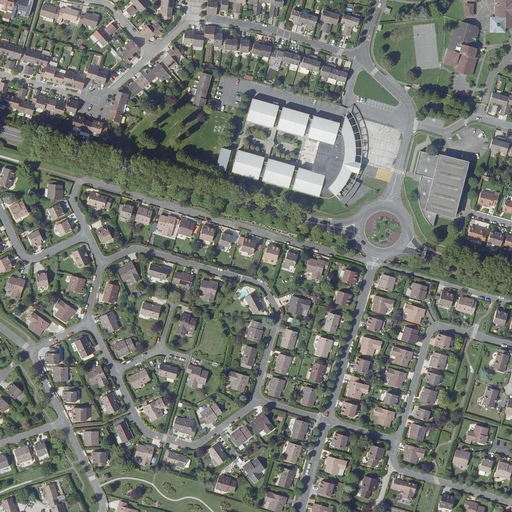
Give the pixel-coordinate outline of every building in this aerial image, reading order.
[(19,0),(15,0),(13,8),(12,12),(16,13),(17,9),(26,12),(25,16),(29,17),(34,1),(31,0),(30,0),(29,2),(25,1),(22,0),(19,0)] [(145,0),(143,0),(136,6),(138,9),(141,12),(145,9),(150,5),(145,0)] [(229,2),(229,0),(225,0),(218,0),(218,3),(217,8),(221,8),(221,10),(228,11),(229,2)] [(233,13),(236,13),(237,0),(229,0),(229,2),(234,2),(233,13)] [(237,0),(236,13),(240,13),(241,3),(246,4),(246,0),(237,0)] [(249,0),(249,3),(254,4),(253,14),(257,15),(258,0),(249,0)] [(262,2),(266,3),(266,0),(258,0),(257,15),(260,15),(262,2)] [(266,0),(266,3),(271,3),(270,16),(274,17),(275,0),(266,0)] [(284,0),(275,0),(274,17),(277,17),(278,7),(283,7),(284,0)] [(511,0),(495,0),(495,17),(491,17),(491,32),(506,33),(506,28),(511,28),(511,0)] [(218,3),(208,2),(207,14),(217,15),(217,8),(218,3)] [(54,18),(58,19),(60,11),(57,10),(57,8),(44,4),(40,15),(54,19),(54,18)] [(126,10),(128,13),(134,8),(132,5),(126,10)] [(173,7),(161,6),(160,16),(170,17),(171,15),(172,15),(173,7)] [(65,9),(61,8),(60,11),(58,19),(62,20),(63,18),(76,22),(79,12),(71,10),(65,8),(65,9)] [(137,11),(134,8),(128,13),(131,16),(137,11)] [(294,24),(298,25),(302,12),(293,10),(291,19),(295,21),(294,24)] [(324,10),(321,20),(326,21),(322,31),(326,32),(329,22),(332,13),(324,10)] [(310,15),(302,12),(298,25),(302,26),(303,23),(307,24),(310,15)] [(329,22),(328,25),(326,32),(329,33),(332,23),(338,25),(341,15),(332,13),(329,22)] [(99,18),(86,14),(85,17),(81,16),(79,23),(96,28),(99,18)] [(343,34),(347,35),(352,17),(344,14),(341,23),(346,24),(343,34)] [(311,25),(315,27),(318,17),(310,15),(307,24),(306,27),(310,29),(311,25)] [(360,19),(352,17),(347,35),(350,36),(353,26),(358,28),(360,19)] [(157,22),(149,29),(155,34),(157,37),(164,30),(157,22)] [(477,26),(462,22),(460,28),(454,31),(445,64),(456,67),(455,71),(472,76),(477,59),(475,58),(477,49),(474,48),(479,31),(477,26)] [(111,23),(104,30),(107,33),(108,32),(114,26),(111,23)] [(114,26),(108,32),(111,34),(117,29),(114,26)] [(147,41),(155,34),(149,29),(147,26),(140,33),(147,41)] [(208,27),(205,27),(204,36),(204,38),(214,39),(215,33),(215,27),(208,26),(208,27)] [(93,35),(98,40),(107,33),(104,30),(101,27),(93,35)] [(184,42),(193,44),(195,32),(188,31),(188,32),(185,32),(184,42)] [(112,39),(107,33),(98,40),(104,47),(108,43),(112,39)] [(213,45),(222,46),(223,38),(224,34),(215,33),(214,39),(213,45)] [(204,38),(204,36),(201,36),(201,35),(195,34),(193,44),(193,46),(203,47),(204,38)] [(225,50),(231,50),(232,40),(226,39),(226,38),(223,38),(222,46),(225,47),(225,50)] [(242,38),(242,40),(241,48),(240,52),(249,53),(250,41),(245,41),(245,39),(242,38)] [(132,40),(125,46),(127,49),(132,55),(140,48),(132,40)] [(232,40),(231,50),(237,51),(238,48),(241,48),(242,40),(238,40),(238,41),(232,40)] [(259,45),(255,44),(252,53),(253,53),(260,55),(264,43),(260,41),(259,45)] [(0,42),(0,43),(0,53),(5,55),(8,44),(0,42)] [(264,56),(269,58),(272,48),(268,46),(268,44),(264,43),(260,55),(260,56),(264,57),(264,56)] [(5,55),(13,57),(16,47),(8,44),(5,55)] [(182,54),(175,46),(170,50),(167,52),(169,55),(175,61),(182,54)] [(23,49),(16,47),(13,57),(20,59),(23,49)] [(112,48),(109,51),(115,56),(118,54),(112,48)] [(134,57),(132,55),(127,49),(123,52),(119,56),(124,60),(127,64),(134,57)] [(282,61),(290,63),(294,51),(290,49),(289,53),(285,52),(285,53),(282,61)] [(24,60),(31,63),(35,52),(27,50),(24,60)] [(280,66),(282,61),(285,53),(274,50),(270,63),(280,66)] [(294,51),(290,63),(299,66),(299,65),(301,59),(301,57),(297,55),(298,52),(294,51)] [(31,63),(39,65),(42,54),(35,52),(31,63)] [(39,65),(47,67),(47,65),(50,57),(42,54),(39,65)] [(175,61),(169,55),(162,62),(170,70),(177,63),(175,61)] [(306,70),(309,71),(314,56),(310,55),(309,59),(305,58),(304,60),(301,59),(299,65),(302,66),(302,67),(306,68),(306,70)] [(314,56),(309,71),(313,72),(313,70),(318,72),(321,63),(316,61),(318,58),(314,56)] [(167,72),(159,64),(152,70),(158,76),(160,79),(167,72)] [(320,75),(329,78),(333,65),(329,64),(328,67),(323,66),(320,75)] [(57,68),(47,65),(47,67),(46,69),(44,77),(47,78),(50,79),(51,78),(54,79),(57,68)] [(329,78),(337,80),(340,71),(336,69),(337,66),(333,65),(329,78)] [(99,69),(90,66),(87,77),(96,80),(98,71),(99,69)] [(63,82),(65,74),(63,73),(64,70),(57,68),(54,79),(53,82),(62,84),(63,82)] [(150,83),(158,76),(152,70),(150,68),(147,70),(143,74),(150,83)] [(340,71),(337,80),(346,83),(350,70),(346,69),(344,72),(340,71)] [(66,71),(65,74),(63,82),(72,84),(75,76),(76,73),(66,70),(66,71)] [(108,74),(98,71),(96,80),(95,82),(105,85),(108,74)] [(202,72),(200,80),(210,83),(212,75),(202,72)] [(150,83),(143,74),(135,81),(143,89),(150,83)] [(86,79),(75,76),(72,84),(72,86),(83,90),(86,79)] [(207,92),(210,83),(200,80),(198,89),(207,92)] [(143,89),(135,81),(128,88),(135,96),(143,89)] [(205,99),(207,92),(198,89),(195,96),(205,99)] [(118,91),(115,101),(124,103),(126,104),(129,94),(118,91)] [(0,104),(8,106),(11,96),(2,93),(1,95),(0,100),(0,104)] [(498,104),(501,95),(493,93),(491,102),(498,104)] [(45,97),(38,95),(36,103),(36,105),(35,107),(45,110),(45,109),(48,99),(45,98),(45,97)] [(501,95),(498,104),(507,106),(507,104),(509,98),(501,95)] [(8,106),(18,109),(20,101),(21,99),(11,96),(8,106)] [(207,100),(205,99),(195,96),(193,104),(204,107),(207,100)] [(48,98),(48,99),(45,109),(54,112),(57,101),(48,98)] [(67,104),(65,110),(76,113),(79,103),(68,99),(67,104)] [(279,106),(253,99),(246,121),(273,129),(274,125),(278,126),(276,130),(303,137),(304,133),(308,135),(312,120),(308,119),(309,115),(283,107),(282,111),(278,110),(279,106)] [(115,101),(113,100),(110,110),(112,111),(121,113),(124,103),(115,101)] [(25,114),(28,103),(20,101),(18,109),(17,111),(25,114)] [(63,115),(65,110),(67,104),(64,104),(64,103),(57,101),(54,112),(54,113),(63,115)] [(32,116),(35,107),(36,105),(28,103),(25,114),(32,116)] [(313,116),(312,120),(308,135),(307,138),(319,142),(311,171),(299,167),(298,171),(294,170),(295,166),(268,159),(267,163),(263,162),(264,158),(238,150),(232,173),(258,180),(259,177),(263,178),(262,181),(288,189),(289,185),(294,186),(292,190),(319,197),(320,194),(323,194),(327,196),(331,195),(335,197),(340,201),(346,195),(348,193),(349,191),(350,189),(352,187),(353,184),(356,179),(358,175),(359,172),(360,168),(361,165),(362,159),(362,153),(362,150),(362,146),(361,141),(360,137),(359,132),(358,127),(357,124),(355,120),(352,115),(348,109),(346,117),(346,116),(342,128),(339,127),(340,123),(332,121),(313,116)] [(121,113),(112,111),(110,120),(120,123),(123,114),(121,113)] [(84,120),(85,118),(75,115),(72,126),(82,129),(84,120)] [(94,123),(84,120),(82,129),(81,131),(90,134),(91,132),(94,123)] [(94,121),(94,123),(91,132),(100,134),(104,123),(94,121)] [(278,126),(274,125),(273,129),(264,158),(263,162),(267,163),(268,159),(276,130),(278,126)] [(490,148),(499,151),(502,138),(498,137),(497,140),(493,139),(490,148)] [(506,139),(502,138),(499,151),(507,153),(507,152),(510,144),(505,142),(506,139)] [(311,162),(317,142),(307,139),(301,159),(311,162)] [(222,148),(216,168),(225,171),(231,151),(222,148)] [(422,149),(416,171),(423,173),(422,176),(434,179),(441,154),(422,149)] [(469,162),(441,154),(434,179),(422,176),(422,178),(422,180),(421,182),(421,185),(421,187),(421,189),(421,192),(421,195),(421,198),(421,200),(421,202),(422,205),(422,209),(424,214),(426,219),(428,221),(430,224),(432,225),(433,226),(437,211),(454,216),(469,162)] [(0,178),(0,185),(9,188),(14,172),(3,169),(0,178)] [(62,187),(50,186),(48,201),(61,202),(62,187)] [(496,206),(500,194),(496,192),(495,195),(482,192),(479,202),(483,204),(492,206),(492,205),(496,206)] [(108,200),(109,200),(89,194),(87,202),(106,208),(107,206),(110,207),(112,201),(108,200)] [(511,201),(506,200),(503,209),(507,210),(506,212),(511,213),(511,201)] [(29,216),(23,204),(19,206),(18,205),(10,210),(16,223),(29,216)] [(134,207),(127,205),(126,206),(124,205),(123,207),(119,206),(117,212),(121,213),(120,216),(130,219),(134,207)] [(45,211),(51,223),(63,217),(57,206),(45,211)] [(148,211),(148,210),(138,208),(135,221),(149,225),(152,212),(148,211)] [(176,219),(168,216),(168,218),(161,216),(157,228),(164,230),(163,235),(171,237),(174,225),(177,226),(179,220),(176,219)] [(61,237),(73,232),(71,227),(67,218),(55,224),(61,237)] [(190,224),(191,223),(181,220),(177,233),(191,237),(195,225),(190,224)] [(94,230),(95,232),(101,244),(113,238),(110,234),(110,232),(112,231),(110,225),(107,227),(107,226),(103,228),(101,229),(100,227),(94,230)] [(200,239),(212,242),(216,230),(203,226),(200,239)] [(485,242),(487,235),(483,234),(484,231),(476,228),(476,229),(470,228),(468,237),(485,242)] [(501,235),(491,232),(488,243),(501,247),(505,235),(501,234),(501,235)] [(44,245),(39,233),(27,239),(32,250),(44,245)] [(230,248),(233,236),(229,235),(229,236),(223,234),(219,245),(230,248)] [(257,241),(250,240),(245,239),(241,251),(253,254),(257,241)] [(283,251),(280,250),(280,249),(268,246),(265,258),(277,261),(277,260),(278,255),(281,256),(283,251)] [(88,264),(85,258),(87,257),(83,249),(65,258),(69,265),(74,263),(77,269),(88,264)] [(296,262),(298,255),(294,254),(294,255),(288,253),(284,268),(289,269),(290,266),(295,267),(295,266),(296,262)] [(0,269),(2,274),(14,268),(8,256),(0,260),(0,269)] [(321,261),(320,263),(318,262),(310,259),(306,271),(313,273),(312,278),(320,281),(320,279),(322,280),(323,276),(321,276),(323,269),(327,270),(329,263),(325,262),(321,261)] [(132,262),(128,264),(128,266),(118,271),(124,282),(131,278),(134,283),(140,280),(132,262)] [(168,269),(151,265),(148,275),(165,280),(168,269)] [(355,286),(358,273),(348,270),(345,270),(342,282),(355,286)] [(48,286),(46,274),(43,274),(43,273),(36,274),(38,287),(48,286)] [(179,286),(190,289),(193,277),(182,274),(182,275),(176,273),(173,283),(179,285),(179,286)] [(392,292),(396,279),(383,275),(382,279),(381,279),(378,288),(392,292)] [(81,295),(82,290),(83,290),(86,281),(72,277),(68,291),(81,295)] [(26,282),(18,279),(17,281),(10,278),(6,290),(13,293),(11,298),(19,301),(26,282)] [(213,303),(218,284),(213,283),(213,284),(203,281),(199,293),(207,296),(206,301),(213,303)] [(423,301),(425,292),(424,291),(426,287),(413,283),(409,297),(423,301)] [(107,284),(103,301),(114,304),(118,287),(107,284)] [(450,307),(453,295),(441,291),(438,303),(450,307)] [(339,292),(336,304),(348,307),(352,295),(339,292)] [(264,308),(256,293),(245,298),(254,314),(264,308)] [(311,302),(292,296),(289,304),(291,305),(289,312),(301,316),(303,309),(308,311),(311,302)] [(384,315),(386,309),(391,310),(394,302),(375,296),(373,304),(375,305),(372,312),(384,315)] [(455,309),(469,313),(470,312),(473,313),(476,302),(472,301),(473,300),(464,298),(463,298),(459,297),(455,309)] [(70,319),(71,320),(76,312),(60,301),(55,308),(59,312),(55,317),(66,325),(70,319)] [(158,319),(161,308),(144,303),(141,314),(158,319)] [(422,318),(424,310),(405,305),(403,313),(408,314),(406,321),(418,324),(420,317),(422,318)] [(504,312),(505,311),(497,308),(493,322),(504,326),(508,313),(504,312)] [(117,322),(112,312),(100,318),(105,328),(106,328),(109,333),(119,328),(116,323),(117,322)] [(49,325),(33,313),(28,321),(32,324),(28,330),(39,337),(43,331),(44,332),(49,325)] [(335,333),(340,317),(329,313),(324,330),(335,333)] [(193,332),(197,320),(187,317),(187,316),(182,314),(177,333),(184,335),(186,330),(193,332)] [(366,329),(378,333),(382,321),(369,317),(366,329)] [(260,342),(263,331),(262,330),(263,324),(253,321),(251,327),(250,327),(247,338),(250,339),(249,341),(259,343),(260,342)] [(414,344),(417,335),(416,335),(417,331),(405,327),(401,341),(414,344)] [(292,350),(297,333),(287,330),(281,346),(292,350)] [(450,335),(443,333),(443,335),(438,334),(435,346),(447,349),(451,338),(449,337),(450,335)] [(326,358),(328,352),(329,352),(333,341),(320,337),(316,349),(318,349),(316,355),(326,358)] [(360,353),(373,356),(374,349),(379,351),(382,343),(363,337),(361,345),(362,346),(360,353)] [(85,338),(75,343),(82,358),(92,354),(85,338)] [(120,357),(130,353),(129,351),(135,348),(131,339),(125,342),(124,341),(114,346),(120,357)] [(247,347),(242,363),(244,364),(252,367),(257,350),(247,347)] [(394,364),(406,367),(408,360),(410,361),(412,353),(393,347),(391,355),(396,357),(394,364)] [(507,363),(509,355),(507,355),(508,351),(501,349),(500,352),(498,352),(493,369),(496,370),(496,371),(501,373),(501,372),(504,372),(506,367),(507,367),(508,364),(507,363)] [(59,350),(50,350),(50,354),(46,354),(46,361),(47,361),(47,364),(59,364),(59,350)] [(440,354),(437,353),(434,352),(433,357),(432,356),(429,366),(443,369),(446,356),(446,354),(441,352),(440,354)] [(286,375),(288,369),(289,369),(292,358),(279,354),(276,365),(277,366),(275,372),(286,375)] [(370,362),(357,358),(354,370),(366,374),(370,362)] [(320,383),(325,366),(314,363),(309,380),(320,383)] [(175,380),(178,369),(161,364),(158,375),(175,380)] [(198,369),(199,368),(188,365),(186,372),(192,374),(189,386),(196,388),(197,383),(205,385),(209,372),(198,369)] [(108,384),(100,366),(95,369),(96,370),(87,374),(92,386),(100,382),(102,387),(108,384)] [(67,382),(68,367),(53,367),(53,378),(54,378),(54,382),(67,382)] [(388,385),(400,388),(402,381),(404,382),(406,374),(387,368),(385,376),(390,378),(388,385)] [(145,370),(129,377),(134,388),(150,380),(145,370)] [(244,392),(247,381),(248,382),(249,377),(230,372),(228,379),(234,380),(231,389),(244,392)] [(426,382),(437,385),(440,375),(427,372),(426,378),(427,379),(426,382)] [(350,381),(348,389),(350,389),(347,396),(360,400),(362,393),(367,395),(369,386),(358,383),(359,378),(352,376),(351,381),(350,381)] [(268,395),(279,398),(281,392),(282,392),(285,381),(273,377),(269,389),(270,389),(268,395)] [(6,391),(15,399),(22,392),(13,384),(10,387),(10,386),(6,391)] [(64,391),(63,391),(63,398),(64,398),(64,402),(76,402),(76,391),(73,392),(73,386),(64,386),(64,391)] [(312,408),(314,401),(315,402),(318,391),(306,387),(302,398),(303,398),(301,405),(312,408)] [(494,407),(495,402),(496,402),(497,399),(496,399),(498,391),(488,387),(483,404),(486,405),(485,406),(490,408),(490,406),(494,407)] [(424,388),(422,392),(419,401),(432,405),(436,392),(424,388)] [(395,406),(396,403),(398,403),(400,397),(396,396),(397,393),(388,391),(387,393),(386,393),(383,403),(395,406)] [(119,409),(112,394),(102,399),(109,414),(119,409)] [(0,411),(3,413),(10,405),(1,398),(0,398),(0,411)] [(161,399),(143,407),(146,412),(147,411),(152,421),(163,416),(159,408),(164,405),(161,399)] [(341,414),(353,418),(357,406),(344,402),(341,414)] [(222,413),(216,404),(211,408),(210,407),(201,414),(208,424),(218,418),(217,417),(222,413)] [(395,413),(376,407),(373,415),(379,417),(377,424),(389,427),(391,421),(393,421),(395,413)] [(427,421),(430,411),(429,411),(430,409),(422,407),(422,409),(419,408),(418,411),(416,411),(414,417),(427,421)] [(86,422),(86,409),(73,409),(72,421),(86,422)] [(274,429),(263,413),(259,416),(260,417),(251,424),(258,434),(265,429),(268,433),(274,429)] [(179,432),(190,435),(194,436),(196,430),(192,428),(194,423),(183,419),(182,420),(176,419),(173,429),(179,431),(179,432)] [(309,423),(296,419),(293,431),(292,438),(302,441),(304,434),(305,435),(309,423)] [(133,438),(125,422),(124,420),(115,424),(116,426),(115,427),(123,443),(133,438)] [(422,441),(426,428),(425,428),(426,425),(416,422),(416,425),(412,424),(410,433),(411,433),(410,437),(422,441)] [(476,425),(474,432),(469,431),(466,439),(467,439),(466,441),(471,443),(472,440),(485,444),(488,437),(486,436),(488,429),(476,425)] [(245,427),(240,430),(240,429),(230,436),(238,447),(247,440),(247,439),(252,436),(245,427)] [(85,446),(98,446),(98,432),(84,432),(84,442),(85,442),(85,446)] [(335,433),(332,445),(344,449),(347,437),(335,433)] [(48,454),(44,441),(37,444),(37,445),(34,446),(38,457),(48,454)] [(285,461),(295,464),(297,457),(298,458),(302,446),(289,442),(286,454),(287,454),(285,461)] [(208,451),(218,465),(227,458),(217,444),(208,451)] [(154,448),(149,447),(149,448),(138,445),(135,457),(143,460),(142,465),(148,467),(154,448)] [(382,456),(384,449),(372,445),(368,457),(370,458),(367,465),(375,467),(377,460),(380,461),(382,455),(382,456)] [(416,464),(418,457),(423,459),(425,450),(406,445),(404,453),(405,454),(403,460),(416,464)] [(18,464),(32,460),(28,447),(18,450),(19,450),(14,452),(18,464)] [(452,463),(466,467),(470,453),(461,450),(461,451),(456,450),(452,463)] [(105,463),(106,463),(106,453),(92,452),(92,460),(93,460),(93,463),(98,463),(98,467),(105,467),(105,463)] [(170,453),(165,452),(162,461),(167,463),(170,453)] [(186,458),(170,452),(170,453),(167,463),(184,468),(184,467),(186,459),(186,458)] [(0,469),(9,467),(5,455),(1,457),(1,456),(0,456),(0,469)] [(347,462),(328,457),(326,464),(328,465),(325,472),(337,475),(339,469),(344,470),(347,462)] [(490,473),(493,461),(483,458),(479,470),(490,473)] [(255,483),(260,479),(257,475),(264,470),(257,459),(248,466),(247,464),(243,467),(255,483)] [(495,475),(509,479),(511,469),(511,466),(508,465),(509,464),(499,462),(495,475)] [(289,488),(294,472),(283,469),(279,485),(289,488)] [(368,499),(370,491),(373,492),(375,487),(376,487),(378,480),(365,476),(361,489),(363,489),(361,497),(368,499)] [(227,491),(233,493),(236,483),(230,481),(231,480),(220,477),(216,489),(227,492),(227,491)] [(318,493),(330,497),(334,485),(321,481),(318,493)] [(407,483),(401,482),(395,481),(393,488),(404,491),(402,499),(412,502),(417,485),(407,483)] [(49,504),(51,503),(57,501),(56,498),(58,498),(53,484),(44,488),(49,504)] [(276,511),(280,511),(283,506),(284,506),(286,498),(268,492),(265,501),(270,503),(268,510),(276,511)] [(451,510),(455,498),(443,494),(439,507),(451,510)] [(17,511),(16,511),(12,499),(2,503),(5,511),(17,511)] [(58,501),(57,501),(51,503),(53,511),(64,511),(62,504),(59,505),(58,501)] [(119,502),(118,506),(137,511),(125,508),(126,504),(119,502)] [(483,511),(485,509),(478,506),(478,505),(470,503),(467,511),(483,511)]
